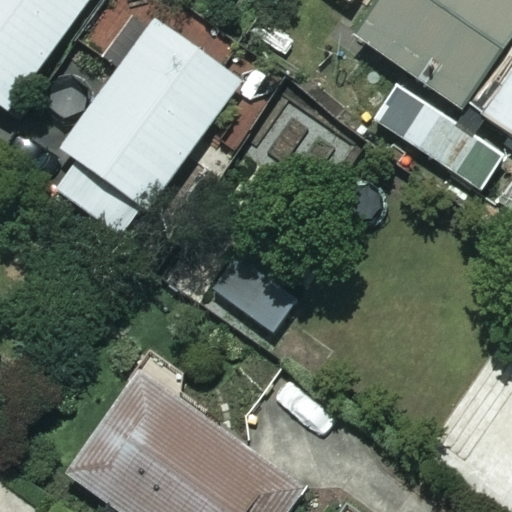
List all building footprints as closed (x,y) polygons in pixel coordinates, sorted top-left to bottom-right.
[(101,0),(0,0),(0,110),(13,120),(101,0)] [(511,0),(379,0),(353,39),(472,121),(511,62),(511,0)] [(239,83),(153,21),(59,152),(75,164),(55,192),(124,242),(239,83)] [(511,75),(482,115),(511,138),(511,75)] [(504,159),(400,90),(377,125),(481,194),(504,159)] [(292,292),(242,254),(213,291),(263,330),(292,292)] [(278,511),(296,488),(136,375),(64,476),(114,511),(278,511)]
